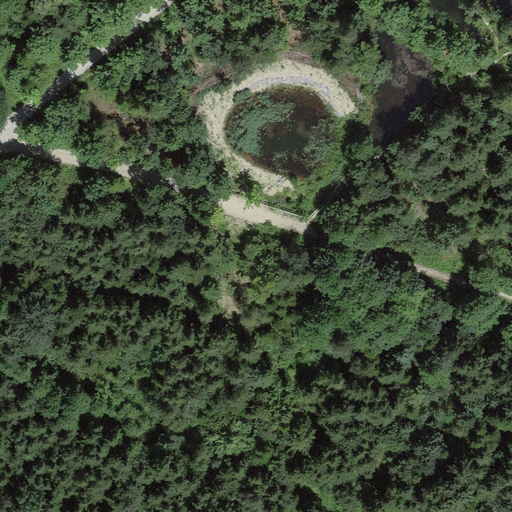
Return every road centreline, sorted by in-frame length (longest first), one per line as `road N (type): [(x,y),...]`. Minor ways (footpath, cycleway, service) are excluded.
road 1 (track): [(0,135),(371,246),(511,298)]
road 2 (track): [(0,133),(167,0)]
